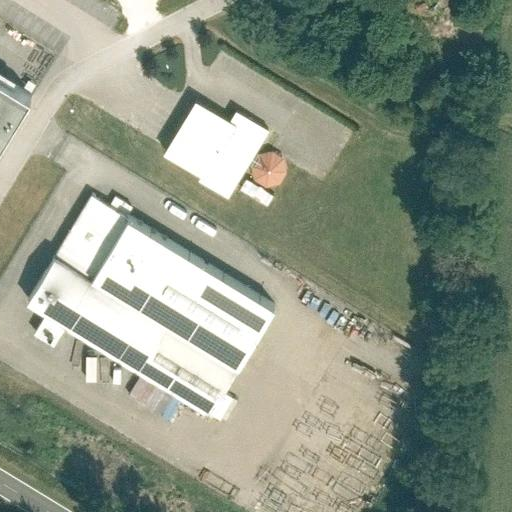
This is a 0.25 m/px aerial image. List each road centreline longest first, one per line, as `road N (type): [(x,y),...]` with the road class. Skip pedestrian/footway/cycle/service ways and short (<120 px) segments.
road 1 (unknown): [(0,339),(280,511)]
road 2 (residential): [(220,0),(63,84),(0,185)]
